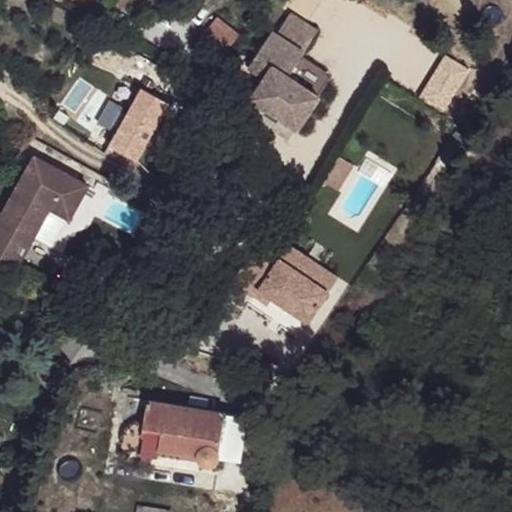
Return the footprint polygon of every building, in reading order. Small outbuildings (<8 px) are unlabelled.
[(263,77),(249,98),(295,129),(317,95),(287,76),(295,63),(317,30),(290,13),(275,35),(271,32),(255,56),(270,66),(263,77)] [(220,57),(239,33),(218,16),(199,40),(220,57)] [(270,66),(255,56),(248,67),(263,77),(270,66)] [(295,63),(287,76),(317,95),(326,83),(295,63)] [(92,113),(112,125),(130,93),(110,81),(92,113)] [(168,102),(141,87),(108,146),(136,161),(168,102)] [(75,209),(88,185),(34,155),(0,216),(0,251),(20,262),(49,209),(55,198),(75,209)] [(338,156),(323,181),(338,190),(353,165),(338,156)] [(75,209),(55,198),(49,209),(69,219),(75,209)] [(327,292),(337,277),(288,244),(278,258),(327,292)] [(271,299),(307,323),(327,292),(278,258),(267,245),(229,279),(267,304),(271,299)] [(20,262),(0,251),(0,262),(16,269),(20,262)] [(144,279),(147,268),(118,262),(114,280),(129,281),(144,279)] [(241,462),(248,416),(149,400),(141,455),(161,458),(162,449),(200,455),(203,462),(207,465),(209,466),(215,465),(218,462),(220,459),(241,462)]
